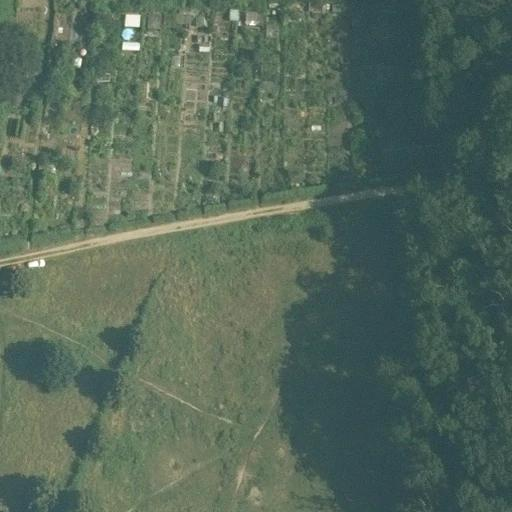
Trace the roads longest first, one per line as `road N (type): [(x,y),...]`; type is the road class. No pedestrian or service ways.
road 1 (track): [(459,180),(0,262)]
road 2 (track): [(414,511),(429,451),(459,180)]
road 3 (track): [(435,0),(459,180)]
